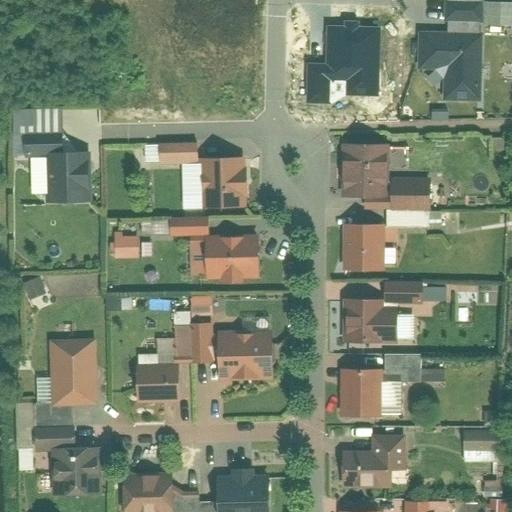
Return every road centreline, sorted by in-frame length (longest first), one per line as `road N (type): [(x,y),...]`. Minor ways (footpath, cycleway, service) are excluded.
road 1 (residential): [(316,432),(318,205),(296,165),(281,81),(284,0)]
road 2 (residential): [(116,435),(316,432)]
